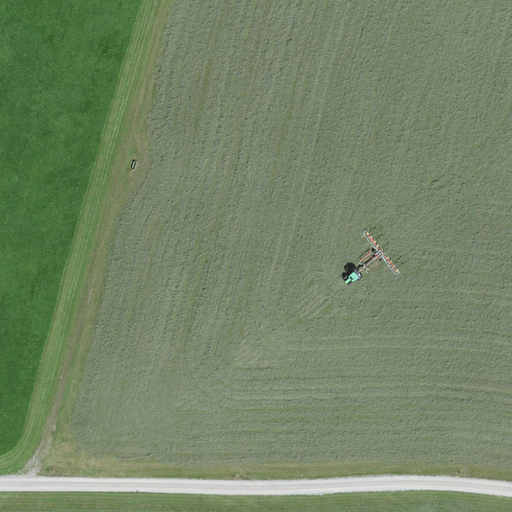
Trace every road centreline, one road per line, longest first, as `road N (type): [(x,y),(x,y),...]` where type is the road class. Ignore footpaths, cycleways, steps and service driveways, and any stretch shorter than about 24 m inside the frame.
road 1 (track): [(0,485),(413,484),(511,493)]
road 2 (track): [(29,484),(161,13)]
